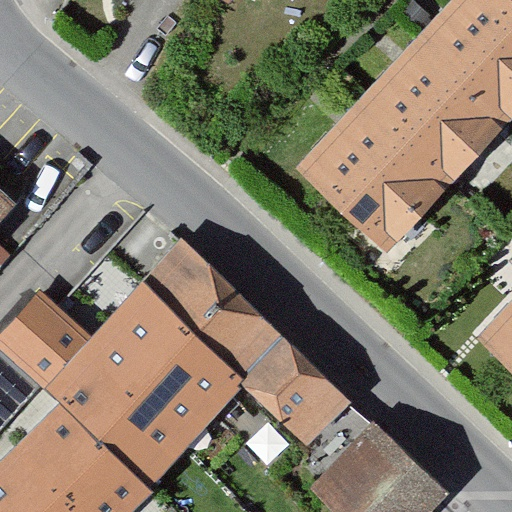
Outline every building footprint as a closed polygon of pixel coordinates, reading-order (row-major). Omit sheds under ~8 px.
[(511,0),(449,0),(312,150),(407,237),(511,122),(511,0)] [(0,226),(29,192),(0,166),(0,226)] [(241,384),(290,329),(190,237),(108,332),(49,282),(0,338),(0,349),(59,399),(148,482),(241,384)] [(511,298),(478,335),(511,365),(511,298)] [(361,392),(290,329),(241,384),(312,447),(361,392)] [(0,427),(34,392),(0,359),(0,427)] [(119,511),(148,482),(59,399),(0,461),(0,511),(119,511)] [(416,511),(444,482),(372,417),(311,483),(342,511),(416,511)]
